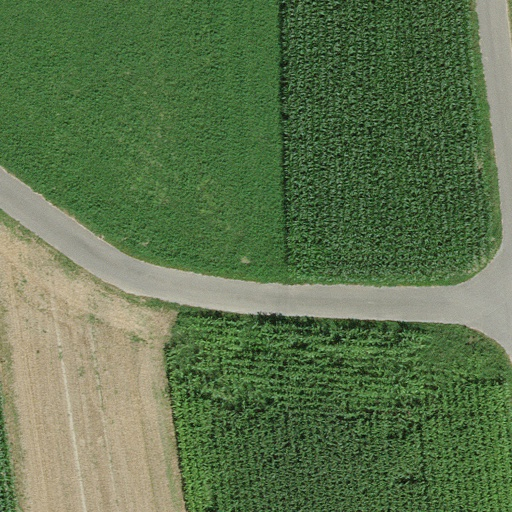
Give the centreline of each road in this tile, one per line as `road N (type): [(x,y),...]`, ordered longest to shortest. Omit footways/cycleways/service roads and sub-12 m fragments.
road 1 (track): [(0,189),(95,261),(230,295),(320,290),(511,303)]
road 2 (track): [(511,187),(484,0)]
